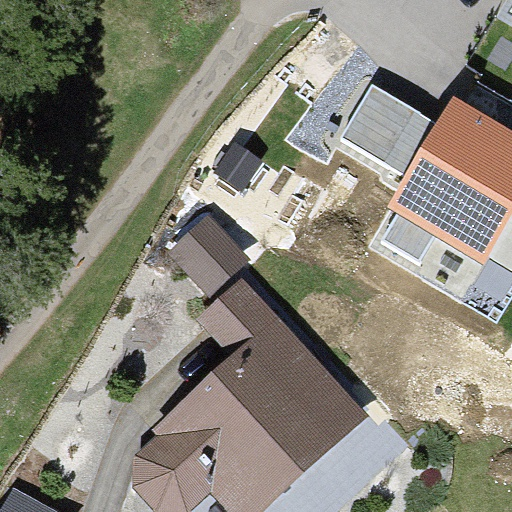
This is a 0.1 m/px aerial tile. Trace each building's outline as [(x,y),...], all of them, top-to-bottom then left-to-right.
[(341,139),(408,180),(439,130),(371,89),(341,139)] [(408,180),(391,208),(401,214),(384,242),(415,260),(432,233),(483,264),(511,215),(511,136),(455,102),(439,130),(408,180)] [(205,220),(171,252),(210,293),(244,261),(205,220)] [(235,357),(135,458),(129,489),(151,511),(189,511),(207,495),(223,511),(266,511),(369,408),(238,280),(198,321),(235,357)] [(30,511),(6,499),(0,509),(0,511),(30,511)]
